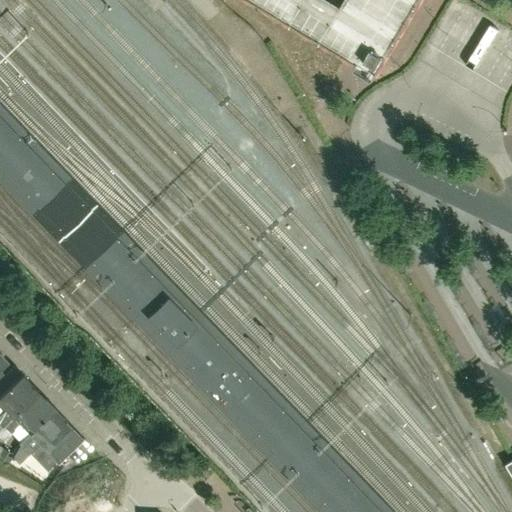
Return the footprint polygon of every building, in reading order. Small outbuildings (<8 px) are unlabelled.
[(255,0),(347,55),(357,61),(375,72),(418,0),(255,0)] [(125,271),(121,275),(121,288),(149,317),(226,396),(235,395),(240,391),(245,386),(245,376),(170,298),(142,269),(129,268),(125,271)] [(13,365),(0,377),(0,429),(39,391),(32,384),(31,384),(13,365)] [(19,444),(55,408),(39,391),(0,429),(0,430),(5,426),(11,432),(18,424),(28,434),(18,444),(19,444)] [(22,447),(12,457),(19,463),(40,444),(57,461),(81,438),(82,437),(71,425),(55,408),(19,444),(22,447)]
